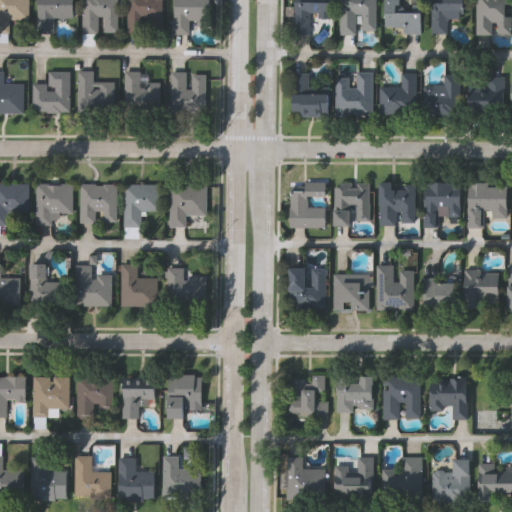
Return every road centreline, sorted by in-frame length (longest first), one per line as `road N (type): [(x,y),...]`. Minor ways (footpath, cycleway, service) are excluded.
road 1 (secondary): [(259,511),(269,0)]
road 2 (secondary): [(234,0),(231,511)]
road 3 (residential): [(266,149),(0,144)]
road 4 (residential): [(511,343),(262,343)]
road 5 (residential): [(511,149),(266,149)]
road 6 (residential): [(230,339),(0,339)]
